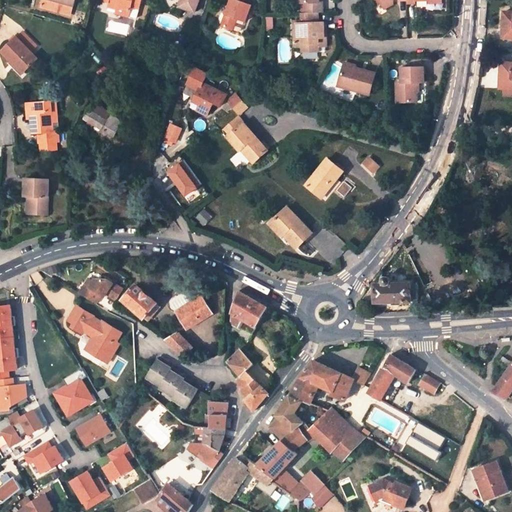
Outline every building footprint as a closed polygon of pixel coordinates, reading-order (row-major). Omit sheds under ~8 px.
[(140,8),(141,0),(101,0),(102,1),(109,3),(118,5),(117,9),(116,13),(130,16),(132,6),(140,8)] [(198,0),(181,0),(179,6),(194,12),(198,0)] [(229,0),(220,23),(219,26),(232,31),(237,19),(245,22),(251,6),(244,3),(244,0),(229,0)] [(320,4),(319,0),(299,0),(299,4),(304,4),(304,14),(317,14),(323,14),(323,3),(320,4)] [(511,11),(504,11),(503,37),(511,37),(511,11)] [(303,52),(317,52),(317,46),(326,46),(326,36),(321,36),(321,32),(323,32),(322,23),(320,24),(318,24),(317,14),(304,14),(301,14),(301,24),(297,24),(297,36),(294,36),(295,45),(303,44),(303,52)] [(22,31),(16,37),(30,52),(36,46),(22,31)] [(1,51),(15,67),(17,65),(24,72),(38,59),(30,52),(16,37),(1,51)] [(345,62),(338,83),(370,94),(377,73),(345,62)] [(511,62),(501,62),(500,88),(511,88),(511,62)] [(15,67),(22,74),(24,72),(17,65),(15,67)] [(423,67),(401,67),(402,82),(397,82),(397,102),(417,101),(417,85),(420,85),(419,82),(424,82),(423,67)] [(206,77),(194,70),(186,86),(197,92),(191,103),(198,107),(195,113),(204,117),(211,105),(219,109),(224,98),(201,85),(206,77)] [(107,93),(118,99),(120,95),(110,89),(107,93)] [(99,100),(102,95),(97,92),(94,98),(99,100)] [(240,102),(235,96),(227,103),(233,109),(240,102)] [(53,121),(52,101),(30,102),(31,119),(32,134),(38,134),(39,144),(59,143),(59,131),(54,131),(53,121)] [(245,108),(240,102),(233,109),(237,114),(245,108)] [(108,120),(111,115),(93,105),(90,110),(108,120)] [(94,125),(113,137),(123,121),(111,115),(108,120),(90,110),(84,120),(89,122),(94,125)] [(237,118),(218,134),(223,140),(227,137),(242,124),(237,118)] [(169,123),(164,140),(176,143),(181,126),(169,123)] [(227,137),(239,151),(240,149),(252,162),(266,150),(242,124),(227,137)] [(326,156),(305,184),(324,198),(339,179),(336,176),(343,168),(326,156)] [(373,173),(380,165),(367,156),(361,164),(373,173)] [(47,214),(48,179),(26,179),(25,197),(28,197),(32,197),(31,214),(47,214)] [(174,186),(170,180),(162,186),(166,191),(174,186)] [(287,232),(300,244),(314,227),(287,204),(275,219),(277,221),(288,230),(287,232)] [(272,223),(285,234),(287,232),(288,230),(277,221),(275,219),(272,223)] [(375,303),(418,302),(418,282),(391,283),(390,280),(389,278),(387,277),(385,277),(383,279),(383,283),(374,283),(375,303)] [(124,291),(107,280),(99,279),(96,283),(93,281),(88,279),(85,285),(89,288),(84,296),(96,303),(101,295),(105,297),(107,294),(117,301),(124,291)] [(123,299),(144,318),(146,316),(157,303),(136,284),(123,299)] [(89,288),(85,285),(80,293),(84,296),(89,288)] [(257,327),(268,307),(240,292),(239,292),(232,313),(231,325),(241,330),(246,321),(257,327)] [(177,312),(187,329),(213,314),(203,296),(177,312)] [(11,303),(0,303),(0,406),(28,405),(26,382),(12,383),(11,370),(16,370),(11,303)] [(146,316),(150,320),(161,307),(157,303),(146,316)] [(117,341),(122,333),(103,321),(102,322),(93,317),(94,315),(77,305),(68,320),(74,324),(72,327),(84,334),(85,334),(87,330),(98,336),(95,340),(92,338),(86,349),(102,359),(105,355),(107,354),(112,356),(119,343),(117,341)] [(238,337),(248,343),(257,327),(246,321),(241,330),(238,337)] [(237,339),(238,337),(241,330),(231,325),(230,336),(237,339)] [(85,334),(92,338),(95,340),(98,336),(87,330),(85,334)] [(184,356),(192,348),(179,333),(167,340),(184,356)] [(243,347),(241,350),(254,364),(256,362),(257,361),(243,347)] [(254,364),(241,350),(229,361),(241,376),(247,371),(254,364)] [(108,363),(112,356),(107,354),(105,355),(102,359),(108,363)] [(381,402),(395,376),(408,384),(417,370),(391,354),(368,394),(381,402)] [(186,378),(179,375),(176,373),(178,370),(173,366),(173,367),(166,363),(163,362),(165,359),(160,355),(147,377),(161,386),(159,387),(173,396),(172,398),(187,407),(199,389),(192,385),(189,383),(191,380),(186,377),(186,378)] [(361,362),(350,357),(342,374),(354,380),(365,385),(371,374),(361,369),(362,367),(359,366),(361,362)] [(342,374),(314,361),(301,378),(319,386),(332,392),(334,392),(342,374)] [(253,376),(261,367),(256,362),(254,364),(247,371),(253,376)] [(57,396),(68,416),(87,405),(83,398),(90,394),(82,380),(87,376),(82,368),(64,379),(68,385),(58,391),(60,394),(57,396)] [(269,394),(255,380),(256,379),(253,376),(247,371),(241,376),(238,379),(245,399),(254,410),(269,394)] [(331,394),(345,400),(354,380),(342,374),(334,392),(332,392),(331,394)] [(426,374),(419,385),(435,394),(441,383),(426,374)] [(505,400),(511,389),(511,379),(505,375),(492,394),(498,397),(505,400)] [(311,404),(319,386),(301,378),(299,380),(291,394),(311,404)] [(288,413),(285,417),(296,423),(298,418),(305,421),(312,428),(329,410),(311,404),(291,394),(287,392),(277,407),(288,413)] [(87,405),(94,400),(90,394),(83,398),(87,405)] [(226,429),(229,403),(227,403),(211,403),(209,415),(207,415),(206,428),(226,429)] [(333,493),(311,470),(299,482),(284,469),(297,454),(293,451),(308,439),(310,441),(317,437),(332,453),(334,451),(354,428),(332,408),(329,410),(312,428),(305,421),(295,429),(283,441),(258,465),(275,478),(273,481),(302,501),(311,494),(318,508),(333,493)] [(0,435),(3,434),(10,446),(21,440),(20,438),(28,432),(30,435),(43,427),(33,411),(21,418),(17,412),(0,421),(0,435)] [(77,429),(86,445),(111,431),(101,415),(77,429)] [(286,422),(283,425),(271,415),(265,424),(283,441),(295,429),(286,422)] [(206,428),(205,443),(219,451),(225,433),(226,429),(206,428)] [(361,434),(354,428),(334,451),(344,460),(352,452),(366,437),(361,434)] [(34,460),(41,473),(64,459),(60,453),(56,447),(52,449),(48,441),(23,456),(28,464),(34,460)] [(104,467),(113,481),(133,469),(128,460),(135,456),(127,443),(108,454),(113,462),(104,467)] [(219,451),(205,443),(198,455),(210,464),(219,451)] [(352,452),(344,460),(352,466),(359,457),(352,452)] [(235,486),(246,470),(250,472),(260,479),(268,485),(269,486),(273,481),(275,478),(258,465),(244,454),(240,459),(237,457),(213,490),(230,500),(239,489),(235,486)] [(509,492),(497,461),(474,469),(478,479),(486,501),(509,492)] [(235,486),(239,489),(250,472),(246,470),(235,486)] [(111,494),(101,477),(95,481),(89,472),(72,482),(85,502),(101,493),(105,499),(111,494)] [(7,473),(0,477),(0,480),(3,485),(0,487),(0,503),(2,504),(22,489),(18,482),(15,484),(7,473)] [(260,479),(258,483),(265,488),(268,485),(260,479)] [(384,479),(370,485),(377,502),(385,499),(395,503),(394,504),(405,508),(413,487),(397,481),(395,483),(384,479)] [(483,501),(486,501),(478,479),(475,480),(483,501)] [(150,480),(135,489),(144,502),(158,494),(150,480)] [(188,511),(194,504),(168,483),(159,497),(157,499),(172,511),(188,511)] [(88,508),(105,499),(101,493),(85,502),(88,508)] [(49,511),(54,510),(45,494),(32,503),(28,496),(24,499),(28,505),(19,511),(49,511)]
